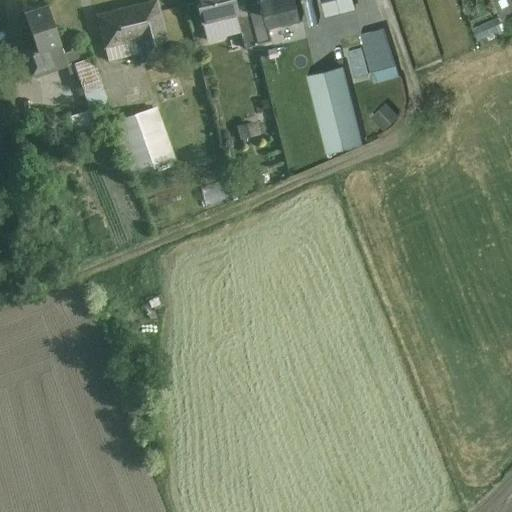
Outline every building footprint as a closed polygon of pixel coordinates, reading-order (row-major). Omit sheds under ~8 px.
[(43,71),(70,64),(53,0),(48,0),(26,6),(43,71)] [(147,61),(174,54),(160,0),(143,0),(97,12),(106,48),(142,39),(147,61)] [(195,0),(206,39),(242,30),(233,0),(195,0)] [(267,32),(299,24),(294,0),(243,0),(256,47),(269,43),(267,32)] [(340,1),(347,0),(320,0),(324,14),(341,10),(340,1)] [(511,37),(511,2),(511,3),(510,0),(495,0),(503,16),(473,27),(481,49),(511,37)] [(383,30),(360,36),(372,85),(399,79),(383,30)] [(92,67),(103,114),(83,118),(87,137),(111,131),(107,115),(124,111),(113,62),(92,67)] [(324,82),(348,167),(383,158),(359,73),(324,82)] [(403,136),(417,124),(402,108),(389,120),(403,136)] [(122,128),(136,185),(180,175),(166,118),(122,128)] [(271,125),(253,129),(256,145),(274,141),(271,125)]
